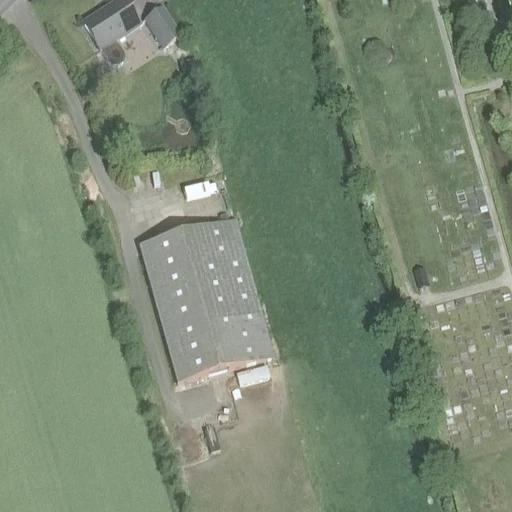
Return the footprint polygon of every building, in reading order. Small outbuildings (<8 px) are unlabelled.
[(124,55),(116,42),(140,27),(122,0),(120,0),(83,25),(109,65),(114,69),(119,69),(124,66),(125,60),(124,55)] [(182,38),(163,10),(145,22),(163,51),(182,38)] [(176,207),(200,200),(198,192),(174,198),(176,207)] [(273,361),(235,223),(137,250),(176,388),(273,361)] [(429,291),(424,273),(413,276),(418,294),(429,291)]
